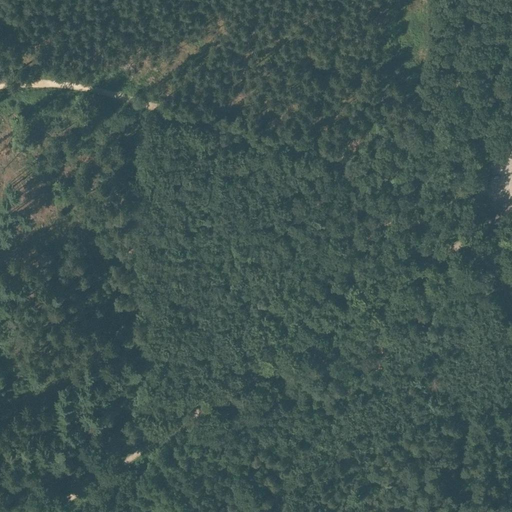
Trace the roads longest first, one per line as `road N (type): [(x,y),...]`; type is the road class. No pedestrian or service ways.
road 1 (track): [(44,511),(493,221)]
road 2 (unknown): [(0,91),(106,93),(481,190)]
road 3 (track): [(510,0),(481,190)]
